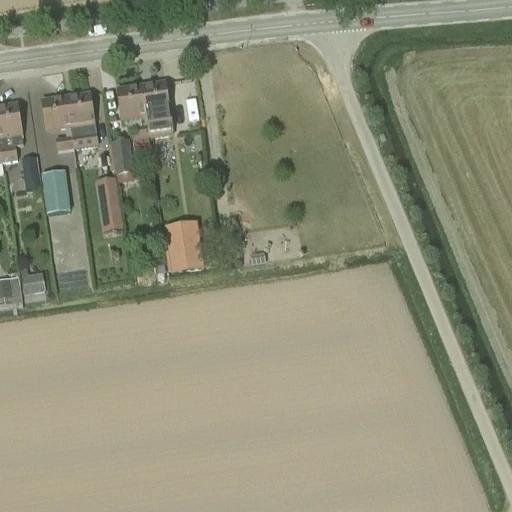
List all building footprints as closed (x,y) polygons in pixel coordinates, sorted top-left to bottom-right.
[(165,86),(141,89),(148,141),(172,138),(165,86)] [(141,89),(117,93),(121,123),(124,123),(141,120),(142,130),(131,132),(132,144),(136,143),(148,141),(141,89)] [(65,101),(74,154),(89,152),(87,139),(77,140),(76,130),(94,127),(90,97),(65,101)] [(58,157),(74,154),(65,101),(41,104),(46,134),(65,131),(66,142),(56,143),(58,157)] [(17,108),(0,110),(0,156),(1,165),(17,163),(15,149),(23,148),(17,108)] [(129,144),(110,147),(115,181),(134,178),(129,144)] [(39,194),(35,161),(22,163),(27,196),(39,194)] [(43,179),(48,221),(70,218),(64,176),(43,179)] [(96,186),(102,224),(121,221),(115,183),(96,186)] [(196,228),(167,232),(173,276),(202,271),(196,228)] [(24,298),(31,297),(28,279),(27,272),(20,273),(24,298)] [(18,282),(0,284),(0,305),(21,302),(18,282)]
